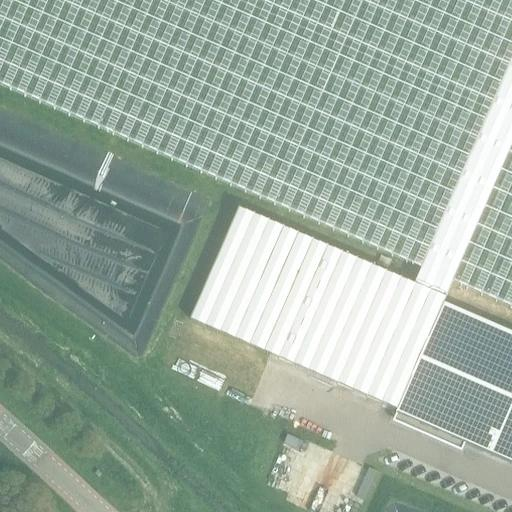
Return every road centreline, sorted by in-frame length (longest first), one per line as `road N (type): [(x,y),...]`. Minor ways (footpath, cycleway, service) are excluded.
road 1 (unknown): [(511,495),(350,421)]
road 2 (unclassified): [(92,511),(0,429)]
